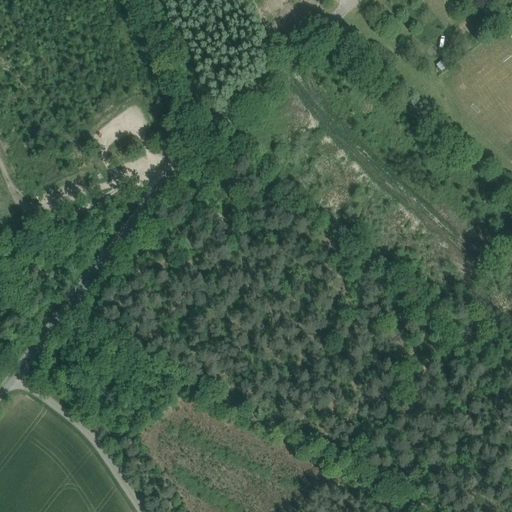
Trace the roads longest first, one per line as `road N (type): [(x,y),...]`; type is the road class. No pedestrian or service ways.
road 1 (tertiary): [(13,374),(173,173),(354,0)]
road 2 (track): [(432,511),(65,308)]
road 3 (track): [(511,193),(366,63),(331,20)]
road 4 (track): [(133,121),(99,144),(126,185),(108,184),(53,207),(23,207),(0,160)]
road 5 (track): [(177,169),(155,164),(115,192),(0,246)]
road 6 (unclassified): [(142,511),(96,442),(13,374)]
